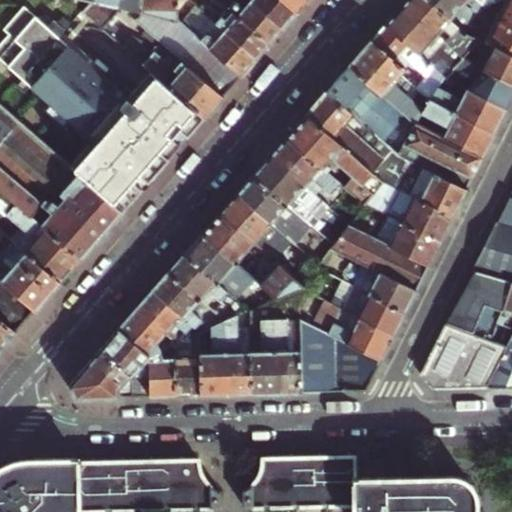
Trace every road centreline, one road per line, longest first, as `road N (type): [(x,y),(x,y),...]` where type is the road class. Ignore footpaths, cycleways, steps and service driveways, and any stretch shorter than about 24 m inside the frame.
road 1 (residential): [(356,0),(0,402)]
road 2 (residential): [(0,424),(374,420)]
road 3 (residential): [(511,143),(374,420)]
road 4 (residential): [(374,420),(511,419)]
